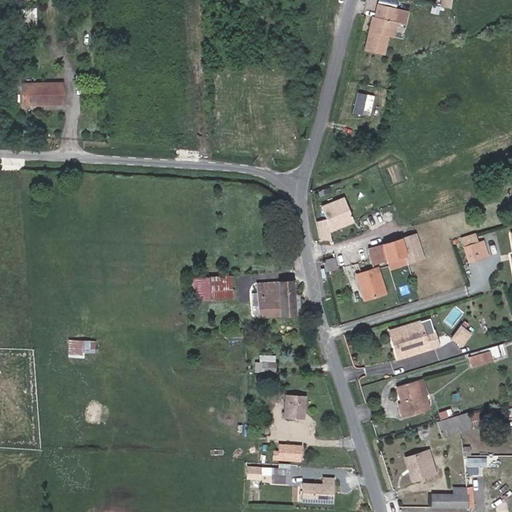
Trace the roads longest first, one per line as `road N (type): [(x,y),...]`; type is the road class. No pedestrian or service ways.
road 1 (residential): [(380,511),(316,302),(301,186)]
road 2 (residential): [(0,155),(241,168),(301,186)]
road 3 (residential): [(301,186),(352,0)]
